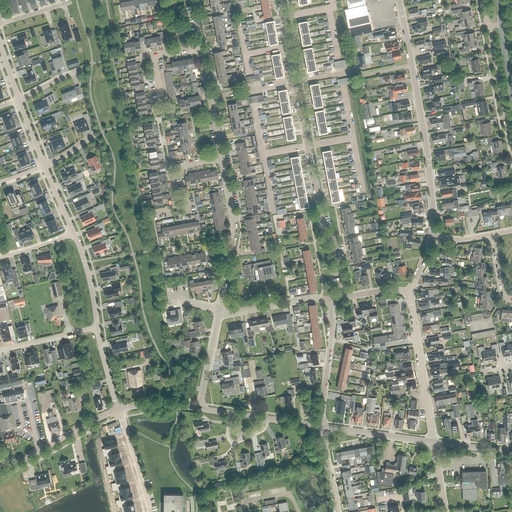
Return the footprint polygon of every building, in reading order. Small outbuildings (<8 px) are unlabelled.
[(21,3),(19,0),(10,0),(14,13),(20,11),(18,4),(21,3)] [(30,1),(29,0),(19,0),(21,3),(23,10),(28,8),(26,2),(30,1)] [(127,1),(128,10),(132,9),(132,13),(135,12),(133,1),(130,2),(129,0),(127,1)] [(138,0),(140,8),(140,11),(144,10),(144,11),(146,10),(144,0),(138,0)] [(150,0),(151,5),(154,5),(155,8),(161,7),(159,0),(150,0)] [(346,0),(348,8),(366,4),(364,0),(346,0)] [(469,2),(468,0),(456,0),(458,4),(451,5),(452,8),(461,6),(461,4),(469,2)] [(220,4),(219,4),(211,5),(212,12),(220,10),(220,7),(224,6),(223,3),(220,4)] [(351,37),(359,35),(372,32),(366,5),(344,10),(351,37)] [(421,11),(419,11),(418,8),(412,10),(412,11),(410,11),(411,16),(413,15),(413,16),(422,14),(421,11)] [(459,13),(460,20),(472,17),(471,10),(462,11),(462,9),(452,11),(453,14),(459,13)] [(271,17),(270,10),(263,11),(264,16),(261,17),(262,20),(265,19),(265,18),(271,17)] [(225,20),(224,14),(213,17),(214,23),(222,21),(225,20)] [(473,24),(472,17),(460,20),(461,23),(459,23),(459,27),(456,27),(456,30),(466,29),(465,26),(473,24)] [(417,21),(418,25),(415,26),(413,27),(414,31),(416,31),(416,32),(426,30),(425,24),(427,23),(426,19),(417,21)] [(222,21),(214,23),(215,29),(223,27),(223,24),(225,23),(225,20),(222,21)] [(59,26),(63,40),(72,37),(68,23),(64,25),(63,24),(60,25),(60,26),(59,26)] [(54,44),(58,43),(56,34),(52,35),(50,29),(48,30),(48,29),(43,31),(45,35),(41,37),(44,44),(54,41),(54,44)] [(78,30),(73,31),(76,42),(81,40),(78,30)] [(382,30),(373,32),(373,33),(374,39),(380,37),(381,37),(382,41),(381,42),(393,40),(393,37),(397,36),(396,31),(392,32),(391,31),(384,33),(382,33),(382,30)] [(465,42),(476,40),(475,32),(466,34),(466,31),(456,33),(457,36),(461,35),(461,38),(462,38),(464,38),(465,42)] [(134,42),(135,50),(141,49),(140,45),(143,44),(142,40),(141,37),(140,32),(134,33),(135,38),(136,38),(137,42),(134,42)] [(26,46),(24,39),(27,38),(25,33),(18,35),(19,40),(12,43),(15,50),(26,46)] [(149,35),(141,37),(142,40),(143,44),(145,44),(146,48),(152,47),(150,40),(149,35)] [(445,40),(433,43),(434,49),(446,47),(445,40)] [(464,49),(460,50),(460,53),(470,51),(469,48),(478,46),(477,40),(476,40),(465,42),(465,46),(463,46),(464,49)] [(389,44),(385,44),(386,53),(391,52),(391,50),(395,50),(395,49),(399,48),(398,43),(395,44),(395,42),(389,43),(389,44)] [(26,59),(28,59),(26,53),(29,53),(28,50),(22,52),(23,54),(17,56),(18,62),(26,59)] [(223,57),(222,54),(226,53),(225,51),(214,53),(215,59),(223,57)] [(63,58),(61,52),(57,53),(58,58),(53,59),(54,62),(50,63),(49,63),(52,71),(52,70),(56,69),(57,70),(61,68),(60,66),(64,65),(62,58),(63,58)] [(417,58),(418,63),(420,63),(420,64),(431,62),(430,54),(426,55),(426,56),(419,57),(419,58),(417,58)] [(364,55),(357,57),(358,64),(365,63),(364,55)] [(224,63),(223,60),(228,59),(227,56),(223,57),(215,59),(216,65),(224,63)] [(474,60),(473,57),(466,58),(467,62),(469,61),(470,66),(472,66),(473,72),(480,71),(478,59),(474,60)] [(126,59),(127,62),(128,68),(140,65),(140,63),(136,63),(136,61),(136,58),(131,59),(126,59)] [(197,80),(195,73),(193,74),(192,71),(191,69),(197,68),(197,69),(196,62),(193,62),(192,58),(187,59),(190,72),(190,75),(191,81),(197,80)] [(78,60),(68,63),(69,69),(80,66),(78,60)] [(224,63),(216,65),(217,71),(226,70),(225,66),(228,65),(228,63),(224,63)] [(421,69),(422,73),(422,74),(420,74),(421,78),(423,78),(423,80),(431,78),(432,71),(437,69),(436,66),(421,69)] [(34,74),(32,68),(26,70),(27,74),(28,76),(24,77),(26,84),(37,81),(34,74)] [(226,70),(217,71),(218,77),(227,75),(226,72),(231,71),(230,69),(226,70)] [(394,76),(394,75),(389,76),(389,75),(383,77),(384,82),(390,81),(395,80),(395,82),(399,81),(399,80),(401,80),(405,79),(404,74),(394,76)] [(227,75),(218,77),(220,83),(228,82),(227,79),(232,78),(232,75),(227,75)] [(465,88),(464,83),(463,79),(456,80),(457,85),(458,89),(465,88)] [(477,80),(468,82),(468,86),(474,85),(474,88),(476,96),(484,95),(483,87),(483,83),(478,84),(477,84),(477,80)] [(136,87),(136,90),(145,89),(144,83),(140,83),(139,81),(131,83),(132,88),(136,87)] [(427,89),(425,90),(426,94),(428,94),(428,95),(435,94),(434,92),(444,90),(443,86),(442,81),(440,82),(434,83),(435,87),(433,87),(426,89),(427,89)] [(198,87),(197,82),(192,83),(193,88),(193,89),(194,92),(196,105),(201,104),(199,95),(196,96),(195,92),(196,92),(195,89),(195,88),(198,87)] [(407,91),(406,86),(403,86),(402,84),(396,86),(388,88),(390,99),(397,98),(396,93),(403,92),(403,91),(407,91)] [(64,93),(62,94),(64,101),(77,96),(78,99),(84,97),(79,86),(63,92),(64,93)] [(135,93),(136,98),(149,96),(148,93),(144,94),(144,91),(145,91),(145,89),(136,90),(135,91),(135,93)] [(180,92),(181,97),(176,98),(177,103),(179,102),(180,108),(186,107),(183,94),(183,91),(180,92)] [(43,102),(35,105),(36,110),(35,110),(38,117),(41,115),(40,113),(50,109),(48,104),(52,102),(50,95),(42,99),(43,102)] [(431,111),(440,109),(442,109),(440,98),(432,100),(432,104),(430,104),(430,105),(428,105),(429,110),(431,110),(431,111)] [(228,105),(229,111),(237,109),(237,106),(247,104),(246,99),(241,100),(235,101),(236,103),(228,105)] [(393,110),(397,109),(398,110),(399,111),(400,111),(401,110),(401,109),(406,108),(406,107),(410,106),(409,101),(408,101),(408,100),(400,102),(396,103),(391,104),(393,110)] [(488,113),(486,101),(476,103),(479,115),(488,113)] [(363,105),(365,119),(371,118),(369,104),(363,105)] [(151,106),(138,108),(139,114),(140,117),(152,115),(152,111),(148,112),(147,109),(151,109),(151,106)] [(9,112),(0,115),(0,119),(2,119),(4,124),(15,120),(14,120),(13,116),(12,116),(11,115),(10,115),(9,112)] [(79,123),(78,122),(74,124),(76,128),(78,132),(82,130),(82,131),(89,129),(87,123),(90,122),(87,113),(83,115),(85,120),(79,123)] [(398,113),(392,114),(383,116),(384,121),(393,120),(398,119),(399,120),(402,119),(402,118),(404,118),(404,120),(409,119),(412,118),(411,113),(407,114),(407,113),(401,114),(401,113),(398,114),(398,113)] [(433,120),(433,121),(431,121),(431,126),(433,125),(434,126),(443,125),(444,129),(451,128),(450,121),(449,114),(443,115),(444,119),(442,119),(433,120)] [(44,125),(42,126),(44,131),(49,129),(49,130),(54,129),(52,125),(56,123),(54,117),(46,120),(43,122),(44,125)] [(475,121),(476,125),(481,124),(483,135),(491,134),(490,127),(491,127),(490,122),(486,123),(485,119),(475,121)] [(13,127),(16,126),(15,125),(16,124),(15,120),(4,124),(7,133),(16,129),(14,130),(13,127)] [(154,122),(143,124),(145,132),(157,129),(157,127),(155,127),(154,122)] [(244,127),(241,127),(233,129),(234,135),(237,134),(238,137),(246,135),(245,132),(244,127)] [(415,133),(414,127),(404,128),(404,129),(400,130),(400,131),(397,131),(397,135),(401,135),(415,133)] [(16,131),(8,134),(11,143),(22,138),(20,134),(19,135),(18,133),(16,134),(15,132),(16,131)] [(52,145),(49,146),(52,153),(57,151),(57,150),(66,146),(62,137),(61,137),(60,134),(50,137),(51,141),(52,145)] [(444,134),(440,135),(433,136),(434,143),(440,142),(448,140),(449,145),(454,144),(452,135),(445,136),(444,134)] [(237,150),(246,148),(245,140),(247,140),(247,137),(240,138),(241,143),(236,144),(237,150)] [(493,142),(492,137),(487,138),(488,146),(491,145),(493,152),(502,151),(500,141),(493,142)] [(22,138),(11,143),(14,151),(21,148),(23,148),(22,145),(23,144),(22,143),(23,143),(22,138)] [(159,140),(146,142),(147,147),(151,146),(152,149),(159,148),(159,146),(158,145),(156,146),(155,143),(159,142),(159,140)] [(445,160),(444,154),(449,153),(449,157),(454,156),(454,158),(467,156),(465,146),(452,149),(452,148),(435,152),(436,157),(438,157),(439,161),(445,160)] [(159,148),(152,149),(153,152),(148,152),(149,158),(162,155),(161,152),(157,153),(157,151),(159,150),(159,148)] [(237,150),(238,156),(248,154),(246,148),(237,150)] [(23,149),(15,153),(18,161),(29,157),(27,153),(26,153),(26,152),(23,153),(22,150),(24,150),(23,149)] [(417,149),(401,152),(402,159),(409,158),(409,157),(419,155),(417,149)] [(479,159),(478,151),(472,152),(472,154),(470,154),(472,161),(474,160),(474,161),(479,159)] [(100,167),(95,156),(93,157),(93,156),(89,158),(90,158),(88,159),(91,168),(88,169),(91,175),(94,173),(93,171),(100,167)] [(29,157),(18,161),(20,166),(18,167),(20,171),(29,168),(27,164),(30,163),(29,161),(30,161),(29,157)] [(239,162),(241,168),(250,167),(249,160),(239,162)] [(159,161),(150,163),(151,169),(155,169),(155,170),(159,169),(164,168),(163,163),(159,163),(159,161)] [(415,161),(409,162),(403,163),(403,168),(411,167),(412,170),(414,170),(415,170),(419,169),(419,163),(415,164),(415,161)] [(500,167),(499,162),(490,164),(491,169),(492,168),(493,172),(496,172),(497,177),(506,176),(504,166),(500,167)] [(246,174),(246,177),(256,175),(256,172),(251,173),(250,167),(241,168),(242,175),(246,174)] [(438,170),(439,176),(444,175),(448,175),(448,174),(455,173),(454,167),(443,169),(438,170)] [(74,168),(61,174),(62,176),(63,180),(64,179),(65,182),(74,178),(75,180),(83,177),(81,172),(76,174),(74,168)] [(159,169),(155,170),(152,170),(152,173),(148,173),(149,178),(165,175),(165,173),(157,174),(157,172),(160,171),(159,169)] [(207,171),(208,180),(209,184),(211,183),(211,180),(215,179),(215,180),(218,180),(216,170),(213,171),(213,169),(207,171)] [(191,184),(196,183),(195,173),(188,174),(189,176),(185,177),(187,186),(191,185),(191,184)] [(159,182),(162,181),(161,179),(166,178),(165,175),(149,178),(150,184),(159,182)] [(243,181),(244,187),(254,185),(252,179),(257,179),(256,175),(246,177),(247,180),(243,181)] [(439,179),(440,182),(440,185),(448,183),(448,184),(450,184),(450,183),(454,182),(454,185),(460,184),(458,175),(439,179)] [(32,191),(40,187),(38,182),(36,183),(34,180),(35,179),(26,183),(28,187),(30,186),(32,191)] [(83,191),(80,183),(83,182),(82,179),(76,181),(77,184),(68,188),(68,190),(69,194),(70,194),(71,196),(83,191)] [(167,185),(151,189),(152,194),(161,192),(160,189),(168,188),(167,185)] [(32,191),(34,195),(33,196),(34,199),(43,195),(41,196),(40,193),(43,192),(40,187),(32,191)] [(205,191),(206,199),(210,199),(211,200),(220,198),(219,192),(215,192),(215,189),(209,190),(205,191)] [(445,191),(442,192),(443,197),(446,196),(447,196),(452,196),(452,198),(457,197),(456,189),(445,191)] [(5,196),(7,199),(8,199),(11,206),(16,203),(18,207),(24,204),(19,193),(16,194),(14,191),(6,194),(6,195),(5,196)] [(77,209),(78,211),(90,205),(88,200),(93,198),(90,192),(82,196),(84,199),(74,203),(75,205),(75,206),(76,209),(77,209)] [(162,199),(169,198),(169,196),(153,199),(154,204),(155,206),(163,205),(162,202),(163,202),(162,199)] [(246,199),(248,206),(257,204),(259,203),(258,197),(256,198),(246,199)] [(38,204),(40,209),(48,205),(46,200),(43,202),(42,199),(44,198),(35,202),(37,205),(38,204)] [(212,206),(221,204),(220,198),(211,200),(211,203),(210,204),(210,206),(212,206)] [(458,200),(453,201),(453,202),(452,202),(452,201),(443,202),(444,203),(443,204),(443,206),(444,206),(444,209),(449,208),(449,209),(451,208),(452,208),(453,208),(452,206),(454,206),(454,208),(456,208),(459,207),(458,200)] [(419,202),(409,204),(410,207),(412,206),(414,212),(423,210),(422,204),(420,205),(419,202)] [(209,213),(213,212),(223,210),(221,204),(212,206),(212,210),(209,210),(209,213)] [(257,204),(248,206),(249,212),(252,211),(252,214),(261,212),(261,210),(258,210),(257,204)] [(505,204),(503,205),(505,214),(511,213),(510,205),(505,206),(505,204)] [(41,214),(42,217),(51,214),(51,213),(50,214),(48,211),(51,210),(48,205),(40,209),(42,214),(41,214)] [(497,211),(498,216),(505,214),(503,205),(501,205),(501,206),(496,207),(497,211)] [(94,208),(88,211),(89,214),(81,217),(82,220),(81,220),(83,223),(84,225),(96,220),(92,213),(95,211),(94,208)] [(213,212),(214,218),(224,216),(223,210),(213,212)] [(453,214),(453,218),(445,219),(446,225),(454,224),(453,221),(457,220),(456,217),(465,216),(464,211),(458,212),(458,213),(453,214)] [(491,221),(490,211),(488,211),(488,213),(483,214),(485,222),(491,221)] [(490,211),(491,221),(499,220),(498,216),(497,211),(492,212),(492,211),(490,211)] [(353,213),(352,213),(342,215),(343,219),(345,218),(345,221),(354,219),(353,213)] [(196,222),(192,222),(194,232),(201,231),(199,221),(198,214),(195,215),(196,222)] [(259,217),(258,215),(247,217),(247,220),(245,220),(246,226),(256,224),(255,221),(259,220),(258,218),(259,217)] [(296,216),(297,225),(304,223),(303,217),(299,218),(299,215),(296,216)] [(46,222),(48,227),(56,224),(54,218),(51,220),(50,217),(52,216),(43,220),(45,223),(46,222)] [(214,218),(215,225),(225,223),(224,216),(214,218)] [(400,219),(402,219),(403,224),(407,224),(407,222),(410,222),(412,222),(412,225),(415,225),(422,225),(422,219),(417,219),(417,217),(412,217),(407,217),(407,218),(404,218),(405,218),(400,219)] [(354,219),(345,221),(346,223),(343,224),(344,228),(354,226),(356,226),(354,219)] [(27,227),(24,229),(29,240),(31,239),(32,240),(35,238),(35,237),(31,230),(35,228),(32,222),(26,224),(27,227)] [(96,228),(87,232),(88,234),(87,234),(89,238),(90,238),(90,240),(102,235),(99,227),(104,225),(103,222),(94,226),(96,228)] [(170,237),(168,227),(161,228),(160,222),(157,222),(158,231),(162,231),(163,233),(159,234),(160,240),(164,239),(164,238),(170,237)] [(180,225),(182,234),(188,233),(186,223),(180,225)] [(226,229),(225,223),(215,225),(217,231),(215,231),(216,234),(223,233),(222,230),(226,229)] [(304,223),(297,225),(299,233),(306,232),(304,223)] [(56,224),(48,227),(50,232),(49,233),(50,236),(59,232),(57,233),(55,230),(59,229),(56,224)] [(247,232),(257,231),(256,227),(259,226),(259,224),(256,224),(246,226),(247,232)] [(174,226),(176,236),(182,234),(180,225),(174,226)] [(168,227),(170,237),(176,236),(174,226),(168,227)] [(26,241),(29,240),(24,229),(20,230),(19,228),(13,230),(16,237),(19,235),(23,243),(23,244),(27,242),(26,241)] [(260,230),(257,231),(247,232),(249,239),(258,237),(257,233),(261,233),(260,230)] [(102,244),(93,247),(94,249),(93,250),(95,253),(96,255),(108,251),(106,246),(111,244),(109,238),(101,241),(102,244)] [(259,243),(250,245),(251,251),(255,250),(256,254),(265,252),(265,248),(261,249),(260,245),(264,245),(263,242),(259,243)] [(359,242),(349,243),(350,248),(352,247),(352,250),(361,248),(360,242),(359,242)] [(473,247),(472,247),(471,247),(470,248),(470,253),(469,253),(472,254),(482,255),(482,253),(481,253),(481,248),(473,247)] [(302,248),(303,256),(310,255),(309,250),(305,251),(305,248),(302,248)] [(361,248),(352,250),(353,252),(351,253),(351,257),(361,255),(363,255),(361,248)] [(198,253),(200,262),(206,261),(206,263),(210,262),(209,255),(205,255),(204,251),(198,253)] [(439,255),(440,256),(446,259),(447,256),(450,258),(451,254),(447,252),(446,253),(442,251),(439,255)] [(42,267),(48,264),(48,262),(51,260),(52,263),(53,263),(50,253),(37,256),(39,267),(42,266),(42,267)] [(304,259),(305,264),(312,262),(310,255),(303,256),(304,258),(302,258),(302,260),(304,259)] [(175,267),(174,257),(168,259),(168,261),(164,262),(165,269),(175,267)] [(29,258),(21,260),(23,267),(22,267),(23,271),(24,270),(24,271),(31,269),(32,272),(36,272),(34,265),(31,266),(29,258)] [(405,272),(407,272),(405,265),(402,266),(401,260),(396,261),(397,267),(393,268),(395,274),(399,273),(399,276),(401,275),(406,274),(405,272)] [(255,280),(253,271),(258,270),(263,269),(264,276),(263,276),(263,277),(266,276),(267,278),(273,277),(276,277),(273,264),(271,265),(270,261),(243,266),(246,282),(254,280),(254,281),(257,280),(255,280)] [(484,262),(480,262),(475,261),(474,268),(485,269),(485,268),(484,267),(484,262)] [(312,262),(305,264),(306,271),(313,270),(312,262)] [(8,265),(7,264),(2,265),(4,272),(3,272),(4,277),(5,276),(7,282),(14,281),(16,287),(20,286),(15,269),(12,270),(10,265),(8,265)] [(111,271),(101,273),(103,281),(116,279),(115,271),(117,270),(117,267),(110,268),(111,271)] [(444,268),(440,268),(439,268),(435,268),(435,269),(431,269),(431,275),(434,274),(434,275),(439,275),(439,273),(440,273),(444,273),(444,275),(449,275),(449,267),(444,267),(444,268)] [(376,272),(377,282),(384,281),(384,278),(385,278),(388,278),(387,270),(384,271),(383,268),(378,269),(379,272),(376,272)] [(313,270),(306,271),(308,277),(308,279),(315,277),(313,270)] [(356,273),(355,273),(356,278),(360,277),(360,276),(362,285),(368,284),(366,271),(361,272),(360,270),(356,271),(356,273)] [(209,280),(206,281),(208,290),(214,289),(212,275),(208,276),(209,280)] [(478,276),(477,283),(487,284),(487,282),(486,282),(487,277),(483,276),(478,276)] [(315,277),(308,279),(309,286),(316,285),(315,277)] [(191,290),(195,289),(195,293),(202,291),(200,282),(194,283),(193,279),(190,280),(189,280),(191,290)] [(53,290),(55,297),(62,295),(60,289),(58,282),(51,283),(53,290)] [(106,298),(111,297),(111,298),(115,298),(114,297),(119,296),(118,291),(122,290),(120,283),(113,285),(114,289),(105,290),(106,298)] [(316,285),(309,286),(310,291),(307,292),(308,295),(314,294),(313,291),(317,290),(316,285)] [(429,297),(429,295),(438,294),(438,289),(428,291),(428,290),(425,291),(425,289),(421,290),(421,292),(419,292),(420,298),(425,297),(425,298),(429,297)] [(489,291),(485,290),(480,290),(479,297),(490,298),(490,296),(489,296),(489,291)] [(478,304),(477,308),(477,309),(478,309),(478,310),(479,310),(480,309),(480,308),(487,309),(487,305),(488,305),(488,300),(490,300),(490,298),(479,297),(479,304),(478,304)] [(426,309),(429,308),(429,306),(432,306),(432,305),(439,304),(438,299),(431,300),(427,301),(428,302),(425,302),(425,303),(419,304),(420,309),(426,308),(426,309)] [(116,308),(109,310),(109,313),(109,316),(110,316),(110,317),(122,315),(121,307),(123,307),(122,301),(115,303),(116,308)] [(376,311),(373,312),(371,303),(366,304),(367,312),(370,312),(371,319),(378,317),(376,308),(376,311)] [(367,312),(366,304),(360,305),(361,310),(357,310),(358,317),(362,316),(362,313),(367,312)] [(389,305),(394,334),(373,338),(374,347),(406,341),(405,335),(403,335),(403,333),(404,333),(403,327),(402,327),(401,321),(402,321),(401,315),(400,315),(398,304),(396,304),(389,305)] [(58,305),(46,308),(49,321),(54,320),(55,326),(60,324),(59,318),(61,318),(58,305)] [(507,308),(507,310),(501,309),(500,320),(500,321),(506,321),(506,322),(507,322),(507,319),(508,319),(509,308),(507,308)] [(169,319),(167,319),(168,324),(179,322),(180,323),(183,323),(182,315),(179,316),(178,310),(168,312),(169,319)] [(441,311),(439,311),(421,314),(423,323),(431,321),(432,321),(434,318),(433,317),(441,315),(441,311)] [(290,318),(286,318),(286,315),(274,317),(275,325),(287,323),(289,333),(293,332),(290,318)] [(312,326),(319,325),(318,317),(311,318),(311,323),(308,323),(309,326),(312,326)] [(267,318),(258,320),(260,327),(264,327),(266,326),(268,333),(273,331),(272,326),(269,327),(267,318)] [(356,326),(355,324),(354,318),(349,319),(349,323),(350,323),(350,325),(342,326),(343,332),(352,331),(352,327),(356,326)] [(119,320),(112,322),(113,327),(110,327),(112,335),(123,333),(121,325),(120,325),(119,320)] [(260,327),(258,320),(249,322),(251,330),(248,331),(249,336),(254,335),(253,329),(260,327)] [(193,323),(194,323),(196,332),(189,333),(189,332),(188,332),(189,337),(198,336),(198,335),(205,334),(204,330),(205,330),(204,328),(203,328),(202,321),(203,321),(193,323)] [(17,328),(19,338),(28,336),(27,333),(31,332),(29,323),(24,324),(25,326),(17,328)] [(233,325),(229,326),(231,337),(237,336),(236,333),(243,332),(243,336),(244,336),(247,335),(245,327),(242,328),(241,323),(235,324),(236,325),(233,325)] [(437,324),(423,327),(425,334),(432,333),(432,331),(434,331),(434,328),(437,328),(437,324)] [(8,326),(0,327),(2,334),(1,334),(2,338),(3,338),(4,341),(5,341),(8,340),(11,339),(10,336),(14,335),(12,326),(8,327),(8,326)] [(353,335),(352,331),(344,333),(345,340),(352,338),(353,342),(358,341),(357,335),(353,335)] [(321,340),(320,332),(313,333),(313,337),(309,337),(309,340),(314,340),(314,341),(321,340)] [(128,337),(116,340),(116,344),(113,345),(115,352),(128,349),(126,342),(128,342),(128,337)] [(440,345),(438,337),(427,339),(428,342),(426,342),(427,348),(434,347),(440,345)] [(189,338),(180,340),(181,343),(183,345),(185,345),(185,348),(185,347),(190,346),(192,354),(201,352),(199,341),(190,343),(189,338)] [(58,349),(60,358),(65,357),(65,358),(74,356),(72,347),(71,347),(70,343),(61,345),(61,346),(62,345),(63,348),(58,349)] [(504,358),(510,357),(508,345),(502,346),(501,343),(498,343),(499,350),(503,350),(504,358)] [(492,350),(488,350),(490,362),(496,361),(495,352),(498,352),(497,344),(491,345),(492,350)] [(345,348),(344,353),(351,354),(353,346),(350,346),(350,349),(345,348)] [(490,362),(488,350),(485,351),(484,347),(477,348),(478,355),(483,355),(484,364),(490,362)] [(52,360),(52,362),(58,361),(55,350),(50,351),(49,348),(43,350),(46,361),(52,360)] [(153,356),(152,349),(143,351),(144,358),(153,356)] [(400,351),(394,353),(395,357),(396,357),(397,360),(402,359),(402,360),(405,359),(406,359),(410,358),(409,351),(409,350),(408,350),(407,350),(400,351)] [(37,351),(28,353),(29,356),(24,357),(25,365),(30,364),(39,362),(37,351)] [(444,358),(443,356),(442,351),(440,352),(437,352),(437,354),(428,355),(429,361),(438,359),(444,358)] [(351,354),(344,353),(343,360),(350,362),(351,354)] [(310,355),(307,355),(308,359),(307,359),(308,363),(311,363),(313,363),(313,365),(319,364),(318,355),(310,356),(310,355)] [(12,371),(20,369),(18,359),(17,360),(17,356),(11,357),(12,361),(10,361),(12,371)] [(235,357),(223,359),(224,365),(233,363),(232,360),(235,360),(235,357)] [(350,362),(343,360),(341,368),(348,370),(350,362)] [(458,366),(457,360),(455,361),(448,362),(448,363),(445,363),(439,364),(439,363),(434,364),(434,365),(430,365),(431,370),(435,369),(435,370),(440,369),(440,368),(443,367),(449,367),(458,366)] [(396,363),(394,363),(394,366),(396,366),(398,365),(399,370),(400,369),(404,369),(404,370),(408,369),(412,368),(411,363),(407,364),(403,364),(403,362),(396,363)] [(311,371),(310,368),(304,369),(305,377),(310,376),(311,382),(317,382),(315,370),(311,371)] [(348,370),(341,368),(340,376),(347,377),(348,370)] [(431,372),(432,378),(440,377),(439,374),(450,372),(450,376),(456,375),(454,368),(431,372)] [(127,371),(129,383),(130,389),(132,389),(133,394),(144,392),(142,385),(144,385),(140,369),(136,370),(136,369),(127,371)] [(401,373),(396,374),(397,376),(397,381),(406,379),(406,378),(410,378),(410,377),(414,377),(413,372),(409,372),(405,373),(401,373)] [(338,383),(345,385),(347,377),(340,376),(338,383)] [(499,376),(493,377),(495,389),(501,388),(499,376)] [(45,377),(35,379),(36,386),(46,383),(45,377)] [(226,379),(227,383),(222,384),(223,392),(235,390),(234,385),(240,383),(239,377),(226,379)] [(489,390),(495,389),(493,377),(487,378),(488,387),(485,388),(487,395),(490,395),(489,390)] [(257,398),(267,396),(266,388),(265,388),(264,380),(254,382),(256,390),(257,398)] [(442,380),(439,380),(434,381),(434,386),(435,392),(440,391),(444,390),(442,380)] [(392,387),(390,387),(391,395),(396,394),(397,398),(401,398),(398,382),(392,383),(391,381),(387,381),(388,384),(391,384),(392,387)] [(406,381),(403,381),(404,388),(405,388),(408,388),(408,390),(413,389),(416,388),(417,387),(416,385),(415,385),(415,383),(412,383),(411,382),(407,383),(406,381)] [(288,396),(280,397),(281,402),(285,401),(285,406),(286,406),(286,407),(289,406),(293,405),(292,402),(292,400),(292,397),(294,396),(294,389),(288,390),(288,396)] [(372,398),(373,389),(372,389),(368,389),(366,411),(369,412),(367,423),(378,424),(380,410),(375,410),(376,399),(372,398)] [(0,438),(4,438),(5,443),(17,440),(15,432),(14,432),(14,428),(16,427),(11,403),(25,400),(26,400),(26,399),(25,399),(23,390),(4,394),(4,395),(0,395),(0,398),(5,398),(6,402),(0,403),(0,438)] [(78,397),(77,393),(70,394),(71,398),(69,399),(72,412),(77,410),(80,409),(79,405),(80,405),(78,397)] [(455,394),(439,396),(435,397),(438,412),(439,412),(445,411),(444,405),(457,403),(455,394)] [(341,395),(341,400),(342,400),(342,401),(341,401),(338,401),(336,413),(344,414),(345,404),(349,405),(349,402),(350,402),(351,397),(341,395)] [(356,396),(352,395),(350,409),(352,409),(352,413),(355,414),(354,421),(362,423),(363,412),(362,412),(362,408),(354,406),(356,396)] [(100,397),(96,398),(94,399),(96,407),(98,407),(99,409),(103,408),(102,406),(103,405),(102,400),(101,400),(100,397)] [(452,405),(453,412),(454,418),(452,418),(452,420),(450,420),(451,421),(449,421),(450,429),(451,431),(458,429),(457,423),(457,421),(456,421),(455,418),(460,417),(458,404),(452,405)] [(402,425),(404,409),(399,409),(398,420),(396,419),(395,424),(395,427),(396,428),(398,429),(398,428),(401,428),(401,425),(402,425)] [(419,412),(405,410),(404,418),(409,419),(408,429),(414,430),(415,425),(416,425),(417,424),(418,421),(416,419),(418,419),(419,412)] [(50,412),(41,414),(43,421),(46,420),(50,431),(60,428),(56,416),(52,418),(50,412)] [(452,418),(454,418),(453,412),(450,413),(451,418),(443,420),(445,430),(450,429),(449,421),(451,421),(450,420),(452,420),(452,418)] [(466,432),(473,431),(471,418),(470,414),(466,415),(467,419),(463,420),(464,426),(465,426),(466,432)] [(474,420),(474,417),(471,418),(473,431),(480,430),(478,423),(477,419),(474,420)] [(209,430),(208,423),(203,424),(203,421),(194,423),(195,429),(199,428),(200,432),(209,430)] [(288,439),(284,440),(284,437),(277,438),(278,446),(275,446),(276,453),(282,451),(281,448),(286,447),(285,445),(289,444),(288,439)] [(105,448),(103,449),(103,453),(111,451),(111,448),(118,446),(116,439),(112,440),(108,441),(104,442),(105,448)] [(196,441),(197,447),(207,445),(208,450),(217,448),(216,441),(209,442),(208,439),(196,441)] [(262,453),(255,454),(258,469),(265,468),(263,460),(260,461),(260,460),(264,459),(266,458),(265,455),(269,454),(267,444),(260,445),(260,446),(262,453)] [(361,458),(364,458),(367,457),(366,457),(368,456),(367,454),(366,447),(359,448),(361,455),(361,458)] [(353,450),(347,451),(348,457),(348,460),(351,459),(353,459),(355,459),(354,456),(353,450)] [(111,451),(103,453),(104,456),(107,456),(108,461),(121,458),(120,458),(119,453),(112,454),(111,451)] [(340,452),(336,453),(337,459),(338,459),(339,463),(338,463),(342,463),(343,468),(350,466),(349,461),(345,462),(345,458),(348,457),(347,451),(340,452)] [(251,463),(249,453),(242,454),(243,462),(240,462),(242,468),(248,467),(247,464),(251,463)] [(394,464),(394,465),(390,464),(390,463),(386,462),(385,469),(385,471),(395,472),(395,473),(403,474),(408,474),(409,473),(416,474),(417,468),(409,467),(409,468),(405,467),(406,456),(406,454),(398,453),(398,454),(397,463),(396,463),(395,464),(394,464)] [(109,466),(106,467),(107,470),(115,468),(114,465),(122,464),(121,458),(108,461),(109,466)] [(217,470),(220,469),(221,472),(225,471),(224,468),(227,468),(226,461),(218,462),(218,459),(212,460),(213,466),(216,466),(217,470)] [(68,460),(60,461),(60,462),(61,465),(59,465),(60,470),(62,470),(63,474),(71,472),(71,471),(77,470),(76,463),(69,465),(68,460),(69,460),(68,460)] [(502,461),(497,461),(497,465),(496,465),(497,471),(499,471),(499,475),(499,485),(505,484),(505,475),(504,475),(503,465),(502,465),(502,461)] [(115,468),(107,470),(108,474),(112,473),(113,478),(126,475),(125,470),(116,472),(115,468)] [(385,471),(385,469),(382,469),(381,472),(376,471),(379,484),(392,486),(394,474),(385,473),(385,471)] [(355,475),(352,475),(351,470),(341,472),(342,478),(349,477),(352,477),(352,478),(355,477),(355,475)] [(486,471),(461,472),(463,501),(477,500),(476,489),(476,486),(481,486),(481,489),(486,489),(486,471)] [(37,485),(31,486),(31,490),(40,488),(40,485),(50,483),(51,483),(50,482),(49,474),(49,473),(48,473),(36,476),(35,476),(36,476),(37,485)] [(116,483),(111,484),(112,487),(120,485),(120,482),(127,481),(126,475),(113,478),(115,478),(116,483)] [(120,485),(112,487),(113,491),(117,490),(118,495),(132,492),(131,492),(130,487),(121,489),(120,485)] [(417,489),(413,489),(413,494),(417,493),(417,500),(421,499),(421,502),(426,502),(426,496),(425,496),(425,492),(425,491),(422,491),(422,489),(417,490),(417,489)] [(119,500),(116,501),(117,504),(126,502),(125,499),(133,498),(132,492),(118,495),(119,500)] [(182,511),(183,494),(164,494),(163,511),(182,511)] [(357,501),(354,502),(347,503),(349,509),(355,508),(358,507),(357,503),(357,502),(357,501)] [(126,502),(117,504),(118,504),(118,508),(121,507),(122,511),(123,511),(135,510),(134,504),(126,506),(126,502)] [(289,511),(287,502),(279,503),(280,511),(271,511),(270,505),(262,507),(263,511),(289,511)]
